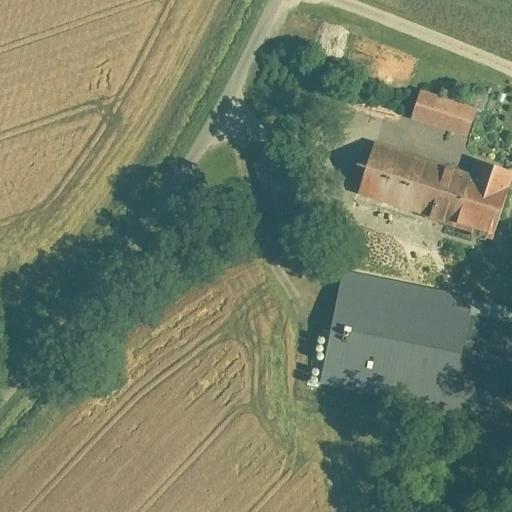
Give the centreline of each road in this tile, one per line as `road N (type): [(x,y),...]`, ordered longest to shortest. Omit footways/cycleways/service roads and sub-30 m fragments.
road 1 (residential): [(0,392),(136,237),(210,123),(271,0)]
road 2 (unknown): [(319,0),(511,67)]
